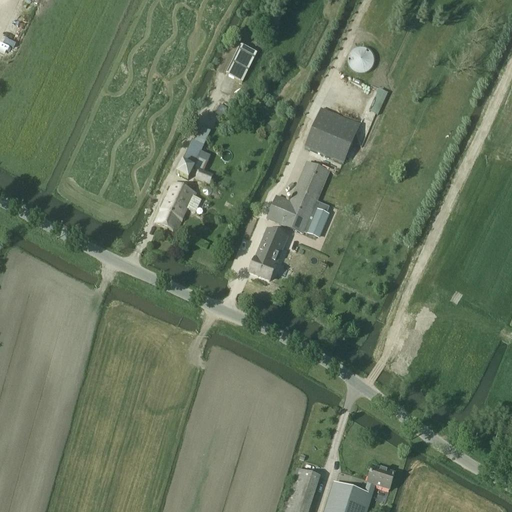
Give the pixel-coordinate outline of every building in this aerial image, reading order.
[(225,76),(242,84),(256,55),(239,47),(225,76)] [(354,77),(374,69),(366,48),(346,56),(354,77)] [(373,124),(383,102),(374,98),(364,120),(373,124)] [(222,118),(226,108),(220,105),(215,115),(222,118)] [(315,120),(303,148),(341,165),(353,137),(358,126),(356,125),(351,123),(319,109),(315,120)] [(188,181),(203,147),(192,141),(176,175),(188,181)] [(203,173),(206,164),(198,160),(194,170),(203,173)] [(290,204),(276,198),(267,220),(303,235),(303,234),(316,204),(328,174),(306,164),(290,204)] [(199,172),(195,181),(208,186),(212,177),(199,172)] [(201,201),(195,198),(196,195),(172,184),(164,203),(162,202),(160,208),(161,209),(154,224),(176,234),(187,210),(195,214),(201,201)] [(207,196),(208,196),(209,195),(210,195),(210,194),(211,194),(211,193),(211,192),(211,191),(211,190),(211,189),(210,189),(210,188),(209,188),(208,188),(207,188),(206,188),(205,188),(205,189),(204,189),(204,190),(203,190),(203,191),(203,192),(203,193),(204,193),(204,194),(204,195),(205,195),(206,195),(206,196),(207,196)] [(316,204),(303,234),(307,235),(317,211),(320,212),(322,206),(316,204)] [(320,212),(317,211),(307,235),(316,239),(326,215),(320,212)] [(289,240),(267,231),(249,274),(269,282),(286,241),(288,242),(289,240)] [(389,492),(394,475),(372,468),(366,485),(367,485),(364,494),(333,484),(324,511),(366,511),(375,487),(389,492)] [(308,511),(319,479),(296,472),(282,511),(308,511)]
